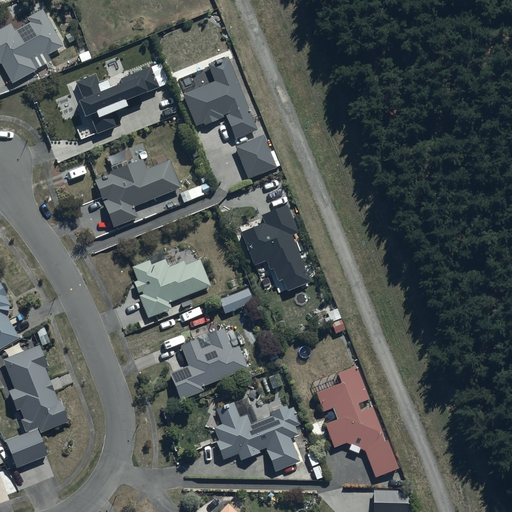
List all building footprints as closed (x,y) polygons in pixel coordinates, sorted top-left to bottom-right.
[(0,66),(1,66),(13,86),(36,73),(31,63),(46,54),(48,58),(63,50),(42,13),(28,21),(30,26),(15,34),(11,27),(0,33),(0,66)] [(110,177),(95,183),(113,231),(138,221),(134,210),(181,192),(170,163),(146,172),(143,163),(110,175),(110,177)] [(150,263),(132,270),(137,284),(134,285),(148,321),(172,312),(170,306),(211,290),(201,262),(186,268),(184,264),(169,270),(165,261),(151,267),(150,263)] [(0,351),(20,341),(7,319),(9,310),(11,309),(5,299),(7,298),(0,286),(0,351)] [(336,306),(326,311),(335,331),(345,327),(336,306)] [(201,351),(198,342),(181,349),(189,369),(169,377),(180,404),(204,395),(202,390),(248,372),(239,349),(232,352),(224,332),(207,339),(210,347),(201,351)] [(26,435),(6,443),(17,471),(48,459),(37,432),(39,431),(41,436),(68,426),(60,404),(58,405),(45,372),(52,369),(43,348),(4,364),(15,393),(9,395),(16,414),(20,412),(24,423),(21,424),(26,435)] [(357,450),(359,446),(363,448),(374,474),(396,465),(384,435),(382,436),(380,432),(383,431),(371,402),(359,407),(356,400),(368,395),(356,363),(336,371),(339,378),(314,388),(322,408),(332,404),(337,414),(323,420),(333,444),(345,440),(349,441),(347,446),(357,450)] [(259,453),(266,451),(275,474),(300,464),(291,441),(298,438),(295,430),(300,428),(293,411),(288,413),(287,409),(270,416),(271,419),(251,427),(247,417),(240,420),(234,406),(217,413),(223,427),(214,431),(219,443),(216,445),(223,463),(239,457),(241,463),(260,455),(259,453)] [(397,495),(373,494),(372,511),(406,511),(407,500),(396,500),(397,495)]
